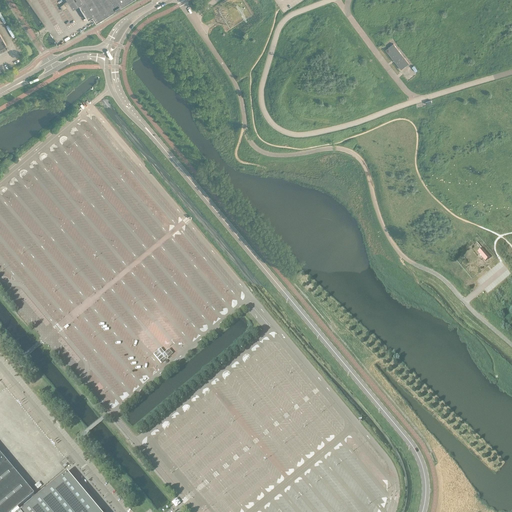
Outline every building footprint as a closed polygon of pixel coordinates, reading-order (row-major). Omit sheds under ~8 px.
[(120,7),(132,0),(69,0),(73,5),(77,3),(88,19),(92,17),(95,23),(116,10),(120,7)] [(401,69),(409,63),(393,44),(385,50),(401,69)] [(475,253),(482,262),(486,259),(479,250),(475,253)] [(159,350),(154,355),(160,362),(161,363),(167,359),(170,356),(172,354),(169,350),(167,351),(164,353),(161,349),(159,350)] [(103,387),(99,383),(94,387),(98,391),(103,387)] [(0,465),(0,511),(12,511),(34,494),(33,494),(6,461),(0,465)] [(66,472),(19,511),(105,511),(105,510),(104,510),(103,510),(102,510),(102,511),(101,511),(99,511),(97,509),(97,508),(93,504),(90,500),(80,488),(77,485),(66,472)] [(39,482),(34,486),(38,491),(39,490),(41,493),(46,489),(43,486),(39,482)] [(34,494),(18,508),(20,510),(36,496),(34,494)]
